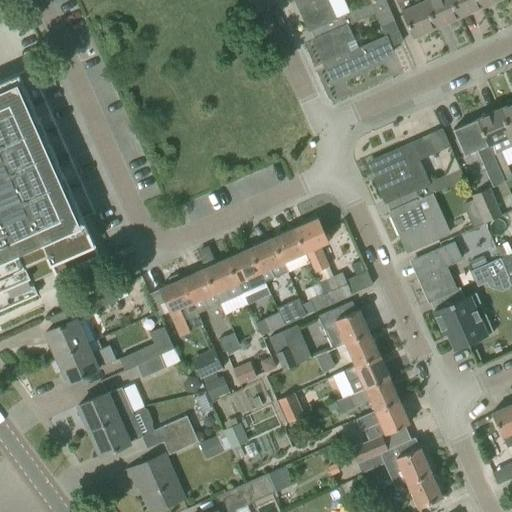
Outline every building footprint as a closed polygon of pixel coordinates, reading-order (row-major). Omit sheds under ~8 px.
[(311,29),(315,39),(342,27),(337,16),(335,17),(327,0),(299,0),(302,6),(298,7),(308,30),(311,29)] [(342,27),(315,39),(313,40),(323,63),(327,61),(334,78),(392,53),(385,35),(350,50),(347,43),(354,39),(347,24),(373,13),(379,27),(394,21),(384,0),(372,0),(337,16),(342,27)] [(435,27),(422,0),(395,0),(412,37),(435,27)] [(422,0),(435,27),(458,17),(450,0),(422,0)] [(450,0),(458,17),(481,7),(478,0),(450,0)] [(0,309),(37,294),(31,282),(27,273),(49,263),(53,272),(55,275),(98,256),(74,199),(66,203),(61,194),(70,190),(62,172),(54,176),(49,166),(57,163),(49,145),(42,148),(38,138),(45,135),(37,117),(30,121),(25,112),(33,108),(24,88),(16,92),(9,78),(0,81),(0,309)] [(511,102),(499,108),(511,136),(511,102)] [(511,136),(499,108),(476,118),(504,181),(511,177),(511,176),(504,159),(511,156),(511,136)] [(504,181),(476,118),(453,129),(464,155),(476,150),(488,178),(490,177),(494,185),(504,181)] [(375,179),(384,201),(407,190),(412,202),(432,193),(432,194),(464,179),(449,147),(435,154),(440,166),(441,165),(445,174),(427,183),(417,160),(435,152),(428,136),(371,161),(378,178),(375,179)] [(471,196),(478,213),(479,213),(483,223),(501,215),(489,188),(471,196)] [(407,190),(384,201),(385,202),(386,202),(390,211),(389,212),(399,235),(403,233),(410,250),(429,242),(450,234),(432,194),(432,193),(412,202),(407,190)] [(317,218),(294,228),(310,262),(309,262),(314,273),(314,272),(319,283),(329,306),(352,296),(341,273),(333,277),(319,246),(328,242),(317,218)] [(294,228),(272,238),(287,272),(309,262),(310,262),(294,228)] [(272,238),(249,248),(264,282),(287,272),(272,238)] [(429,301),(456,289),(446,266),(462,259),(454,242),(415,260),(422,277),(418,278),(429,301)] [(249,248),(226,258),(242,294),(264,284),(264,282),(249,248)] [(511,253),(500,259),(504,268),(506,274),(508,278),(507,278),(511,289),(511,288),(511,253)] [(483,255),(469,261),(472,268),(486,262),(483,255)] [(226,258),(204,268),(220,303),(242,294),(226,258)] [(499,258),(470,271),(474,281),(504,268),(500,259),(499,258)] [(204,268),(181,278),(197,313),(220,303),(204,268)] [(504,268),(474,281),(477,287),(506,274),(504,268)] [(169,284),(158,289),(171,317),(180,314),(188,332),(190,332),(189,331),(202,325),(197,313),(181,278),(180,279),(179,276),(176,275),(169,278),(168,281),(169,284)] [(313,313),(329,306),(319,283),(303,290),(313,313)] [(122,284),(113,288),(118,299),(127,295),(122,284)] [(487,320),(481,306),(475,309),(469,295),(463,298),(458,287),(456,289),(429,301),(433,310),(433,311),(443,334),(446,333),(454,349),(493,332),(487,320)] [(113,288),(90,299),(95,310),(118,300),(118,299),(113,288)] [(297,298),(288,302),(296,320),(299,318),(305,316),(297,298)] [(48,344),(54,359),(86,344),(86,343),(94,340),(84,317),(81,318),(75,305),(51,316),(56,327),(45,332),(50,343),(48,344)] [(332,349),(335,347),(369,333),(358,309),(336,319),(331,310),(317,316),(332,349)] [(284,325),(278,312),(262,319),(268,332),(284,325)] [(136,366),(159,356),(159,355),(173,348),(163,326),(148,333),(153,343),(118,359),(124,371),(136,366)] [(217,340),(223,352),(240,345),(234,332),(217,340)] [(268,337),(282,370),(295,365),(280,332),(268,337)] [(335,347),(345,370),(379,355),(369,333),(335,347)] [(86,344),(54,359),(60,372),(62,371),(67,382),(116,361),(109,345),(90,353),(86,344)] [(314,357),(322,372),(334,366),(327,351),(314,357)] [(193,364),(199,379),(222,369),(215,354),(193,364)] [(332,376),(342,398),(389,378),(379,355),(345,370),(332,376)] [(159,356),(136,366),(141,378),(165,368),(159,356)] [(232,369),(239,385),(256,377),(248,361),(232,369)] [(95,381),(98,392),(126,386),(124,375),(95,381)] [(368,400),(373,411),(399,400),(389,378),(342,398),(335,402),(339,412),(368,400)] [(78,405),(89,431),(131,412),(121,387),(109,392),(109,391),(78,405)] [(276,401),(286,423),(303,415),(293,393),(276,401)] [(257,396),(252,399),(256,408),(261,405),(257,396)] [(373,411),(355,419),(360,431),(378,422),(384,434),(409,423),(399,400),(373,411)] [(511,403),(491,413),(506,446),(511,443),(511,403)] [(131,412),(89,431),(100,456),(131,442),(130,441),(142,436),(131,412)] [(157,429),(162,442),(192,429),(186,416),(157,429)] [(239,423),(223,431),(231,449),(247,442),(239,423)] [(192,429),(162,442),(168,455),(197,441),(192,429)] [(355,463),(360,461),(387,450),(381,435),(349,449),(355,463)] [(198,444),(205,459),(224,451),(217,436),(198,444)] [(394,488),(407,483),(431,472),(430,470),(434,469),(429,458),(425,460),(419,447),(406,453),(402,443),(379,453),(384,464),(394,488)] [(127,470),(135,487),(138,485),(150,511),(151,511),(185,497),(165,453),(127,470)] [(325,467),(330,476),(338,472),(334,463),(325,467)] [(275,492),(289,486),(280,467),(267,473),(237,487),(216,496),(222,509),(243,500),(246,505),(275,492)] [(407,483),(418,508),(442,497),(431,472),(407,483)] [(376,497),(383,511),(384,511),(397,506),(390,491),(376,497)]
